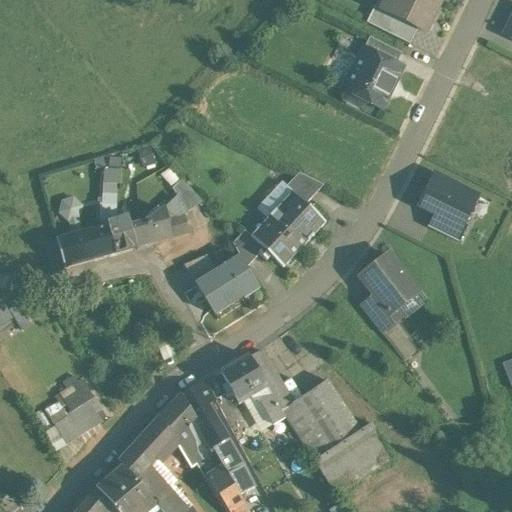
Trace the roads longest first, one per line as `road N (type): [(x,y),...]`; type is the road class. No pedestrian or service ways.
road 1 (residential): [(207,360),(295,307),(342,257),(395,175),(481,0)]
road 2 (residential): [(47,511),(164,387),(207,360)]
road 3 (residential): [(157,260),(54,283),(0,281)]
